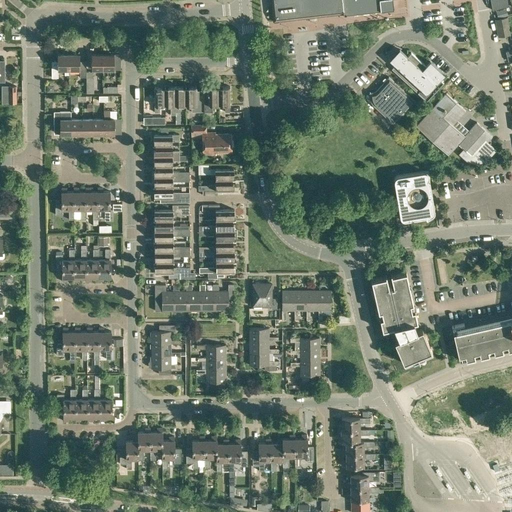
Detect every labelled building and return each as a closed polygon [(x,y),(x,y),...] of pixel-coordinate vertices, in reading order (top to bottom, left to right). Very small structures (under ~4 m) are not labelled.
[(343,15),(345,14),(343,0),(270,0),(273,21),(342,13),(343,15)] [(391,11),(392,9),(394,9),(392,0),(343,0),(345,14),(381,10),(383,12),(391,11)] [(511,4),(511,0),(490,0),(492,10),(511,4)] [(507,15),(506,9),(496,11),(498,18),(507,15)] [(498,37),(510,34),(507,17),(494,19),(498,37)] [(409,52),(407,55),(400,49),(390,60),(397,66),(393,71),(413,89),(414,89),(426,101),(443,82),(440,80),(445,74),(431,61),(425,67),(409,52)] [(69,75),(68,70),(68,54),(57,55),(57,61),(51,61),(51,78),(58,78),(58,70),(65,70),(65,75),(69,75)] [(86,71),(86,61),(79,61),(79,54),(68,54),(68,70),(79,70),(80,77),(86,77),(86,71)] [(92,70),(103,69),(103,54),(92,54),(92,70)] [(103,54),(103,69),(121,69),(121,65),(114,65),(114,54),(103,54)] [(394,124),(415,101),(389,76),(375,92),(369,92),(369,99),(371,103),(385,116),(386,118),(387,120),(387,121),(394,124)] [(181,105),(186,104),(186,86),(176,87),(176,115),(175,115),(175,124),(181,124),(181,105)] [(203,112),(203,91),(197,91),(197,86),(186,86),(186,104),(191,104),(192,112),(203,112)] [(214,104),(220,104),(219,86),(208,86),(208,91),(203,91),(203,112),(214,112),(214,104)] [(219,86),(220,104),(225,104),(225,111),(231,111),(230,86),(219,86)] [(160,105),(165,105),(165,87),(155,87),(155,112),(160,112),(160,105)] [(176,87),(165,87),(165,105),(171,105),(171,115),(175,115),(176,115),(176,87)] [(468,130),(457,119),(465,110),(445,93),(415,125),(447,154),(457,143),(464,135),(468,130)] [(110,118),(110,110),(103,110),(103,119),(103,134),(114,134),(114,133),(121,133),(121,118),(114,118),(110,118)] [(71,134),(71,119),(71,111),(54,111),(54,134),(60,134),(71,134)] [(71,134),(82,134),(82,119),(71,119),(71,134)] [(82,134),(92,134),(92,119),(82,119),(82,134)] [(92,134),(103,134),(103,119),(92,119),(92,134)] [(475,122),(468,130),(464,135),(457,143),(463,148),(458,153),(465,159),(466,160),(467,161),(469,161),(471,162),(472,163),(474,163),(476,163),(477,163),(479,163),(481,162),(482,162),(484,161),(485,161),(487,160),(488,159),(489,158),(497,149),(487,140),(491,136),(475,122)] [(206,132),(206,124),(191,125),(191,133),(203,133),(203,154),(216,153),(216,151),(231,151),(231,133),(216,133),(216,132),(206,132)] [(172,145),(172,139),(179,139),(179,134),(168,135),(160,135),(153,135),(154,145),(172,145)] [(154,156),(179,155),(179,150),(172,151),(172,145),(154,145),(154,156)] [(154,156),(154,166),(172,166),(172,161),(179,160),(179,155),(154,156)] [(208,169),(208,164),(198,164),(198,169),(198,174),(215,174),(215,179),(234,179),(234,168),(208,169)] [(154,166),(154,177),(179,176),(179,171),(172,171),(172,166),(154,166)] [(428,196),(427,191),(431,190),(428,175),(428,174),(427,173),(426,172),(425,171),(424,171),(423,171),(397,175),(397,176),(396,176),(395,177),(394,178),(394,179),(394,180),(397,197),(398,197),(398,199),(398,200),(398,201),(398,202),(400,215),(400,216),(400,217),(401,218),(402,219),(403,219),(403,220),(404,220),(405,220),(430,216),(431,215),(432,215),(433,214),(434,213),(434,212),(434,211),(434,210),(431,200),(431,199),(431,198),(430,198),(430,197),(429,197),(428,196)] [(154,177),(154,187),(172,187),(172,181),(179,181),(179,176),(154,177)] [(234,179),(215,179),(216,185),(198,185),(198,190),(202,190),(202,195),(217,195),(217,190),(234,190),(234,179)] [(55,200),(55,214),(62,214),(62,209),(69,209),(69,219),(74,219),(74,209),(74,191),(73,191),(67,192),(67,187),(61,187),(61,192),(62,200),(55,200)] [(73,187),(73,191),(74,191),(74,209),(81,209),(81,219),(86,219),(86,209),(86,191),(85,191),(79,191),(79,187),(73,187)] [(85,187),(85,191),(86,191),(86,209),(93,209),(93,219),(98,219),(98,209),(97,191),(91,191),(91,187),(85,187)] [(97,187),(97,191),(98,209),(105,209),(105,219),(110,219),(110,209),(110,191),(103,191),(103,187),(97,187)] [(172,187),(154,187),(154,198),(160,198),(160,202),(190,202),(189,192),(172,192),(172,187)] [(154,210),(154,221),(173,220),(173,215),(180,215),(180,213),(189,213),(189,204),(180,205),(172,205),(172,210),(154,210)] [(216,220),(235,220),(235,209),(219,209),(219,204),(208,204),(209,214),(216,214),(216,220)] [(154,221),(154,231),(180,231),(180,225),(173,226),(173,220),(154,221)] [(235,231),(235,230),(235,220),(216,220),(216,225),(209,225),(209,228),(209,231),(235,231)] [(237,230),(235,230),(235,231),(209,231),(209,235),(216,235),(216,241),(235,241),(235,237),(237,237),(237,230)] [(154,241),(173,241),(173,235),(190,235),(190,231),(154,231),(154,241)] [(107,242),(109,242),(109,237),(99,237),(99,245),(107,245),(107,242)] [(154,252),(189,252),(189,247),(173,247),(173,241),(154,241),(154,252)] [(235,241),(216,241),(216,246),(209,246),(209,249),(209,252),(235,251),(235,241)] [(81,259),(75,259),(75,277),(74,277),(74,281),(80,281),(80,277),(86,277),(86,259),(86,244),(81,245),(81,259)] [(93,259),(86,259),(86,277),(86,281),(92,281),(92,277),(98,277),(98,259),(98,248),(93,249),(93,259)] [(56,270),(62,270),(62,277),(62,281),(68,281),(68,277),(74,277),(75,277),(75,259),(74,259),(74,249),(69,249),(69,259),(62,259),(62,255),(56,255),(56,270)] [(105,249),(105,259),(98,259),(98,277),(98,281),(104,281),(104,277),(111,277),(110,259),(110,249),(105,249)] [(216,256),(216,262),(235,262),(235,251),(209,252),(209,256),(216,256)] [(155,262),(173,262),(173,257),(190,256),(189,252),(154,252),(155,262)] [(173,262),(155,262),(155,273),(173,273),(180,273),(180,279),(195,278),(195,273),(190,273),(190,268),(173,268),(173,262)] [(235,262),(216,262),(216,267),(209,267),(210,278),(217,278),(217,276),(224,276),(224,272),(235,272),(235,262)] [(411,290),(408,290),(406,284),(409,284),(406,272),(392,275),(392,273),(391,274),(394,287),(390,288),(386,275),(386,277),(372,280),(374,291),(377,291),(379,297),(376,298),(379,311),(382,311),(383,317),(380,318),(383,329),(395,327),(399,338),(395,340),(405,364),(412,360),(411,358),(417,355),(419,360),(420,360),(418,355),(423,353),(424,355),(432,352),(422,328),(417,330),(414,322),(418,322),(411,290)] [(155,311),(175,311),(175,291),(173,291),(173,290),(173,286),(173,285),(176,285),(176,284),(176,279),(165,279),(165,285),(155,285),(155,311)] [(259,283),(259,282),(258,282),(257,282),(256,282),(256,283),(255,283),(253,283),(253,301),(262,301),(262,305),(271,305),(271,308),(277,308),(277,298),(272,298),(272,283),(259,283)] [(173,286),(173,290),(173,291),(175,291),(175,311),(189,310),(189,291),(187,291),(179,291),(179,284),(176,284),(176,285),(173,285),(173,286)] [(189,310),(202,310),(202,291),(200,291),(192,291),(192,284),(187,284),(187,291),(189,291),(189,310)] [(202,310),(216,310),(215,291),(213,291),(205,291),(205,284),(200,284),(200,291),(202,291),(202,310)] [(228,284),(228,291),(219,291),(219,284),(213,284),(213,291),(215,291),(216,310),(228,310),(228,298),(234,298),(234,284),(228,284)] [(286,309),(294,309),(294,290),(282,290),(282,309),(282,319),(286,319),(286,309)] [(298,309),(306,309),(306,290),(294,290),(294,309),(294,319),(298,319),(298,309)] [(310,309),(318,309),(318,290),(306,290),(306,309),(306,319),(310,319),(310,309)] [(322,319),(322,309),(331,309),(331,290),(318,290),(318,309),(318,319),(322,319)] [(511,322),(511,319),(454,332),(453,326),(464,324),(464,323),(452,326),(460,361),(511,348),(511,322)] [(171,343),(180,343),(180,340),(171,339),(171,331),(175,331),(175,325),(159,325),(159,331),(151,331),(151,343),(171,343)] [(99,349),(106,349),(106,359),(111,359),(111,349),(111,331),(104,331),(104,326),(99,326),(99,331),(99,349)] [(75,332),(68,332),(68,327),(63,327),(62,332),(63,340),(56,340),(56,355),(63,355),(63,350),(70,349),(70,359),(75,359),(75,349),(75,332)] [(75,349),(82,349),(82,359),(87,359),(87,349),(87,331),(80,332),(80,327),(75,327),(75,332),(75,349)] [(87,327),(87,331),(87,349),(94,349),(94,359),(99,359),(99,349),(99,331),(92,331),(92,327),(87,327)] [(249,340),(269,340),(278,340),(278,336),(268,336),(268,327),(249,327),(249,340)] [(301,349),(319,349),(319,337),(300,337),(290,337),(290,341),(300,341),(301,349)] [(269,348),(269,340),(249,340),(250,352),(269,352),(278,352),(278,348),(269,348)] [(180,352),(171,351),(171,343),(151,343),(151,356),(171,355),(185,355),(185,351),(180,351),(180,352)] [(206,357),(226,357),(226,344),(206,344),(196,344),(196,349),(206,348),(206,357)] [(301,361),(320,361),(319,349),(301,349),(301,350),(290,350),(290,353),(301,353),(301,361)] [(269,352),(250,352),(250,365),(269,365),(278,364),(278,360),(269,360),(269,352)] [(171,355),(151,356),(151,360),(150,360),(149,362),(149,365),(150,367),(151,367),(152,369),(159,368),(159,374),(171,374),(171,367),(180,367),(180,363),(174,363),(174,362),(171,362),(171,355)] [(206,369),(226,369),(226,357),(206,357),(191,357),(191,361),(197,361),(206,360),(206,369)] [(320,361),(301,361),(301,362),(290,362),(290,365),(301,365),(301,374),(320,374),(320,361)] [(226,381),(226,369),(206,369),(197,369),(197,372),(206,372),(207,382),(226,381)] [(444,395),(422,404),(430,425),(438,422),(440,426),(447,422),(445,419),(453,416),(455,422),(476,414),(473,406),(476,404),(471,390),(467,392),(464,384),(443,393),(444,395)] [(82,388),(82,399),(76,399),(75,399),(75,417),(75,421),(81,421),(81,417),(87,417),(88,417),(87,399),(88,399),(87,388),(82,388)] [(93,417),(99,417),(99,399),(100,399),(99,388),(94,388),(94,399),(88,399),(87,399),(88,417),(87,417),(87,421),(93,421),(93,417)] [(106,399),(100,399),(99,399),(99,417),(99,421),(105,421),(105,417),(112,417),(112,399),(111,399),(111,388),(106,388),(106,399)] [(69,417),(75,417),(75,399),(76,399),(75,389),(70,389),(70,399),(64,399),(64,394),(57,394),(57,409),(63,409),(63,421),(69,421),(69,417)] [(360,429),(360,422),(370,422),(370,417),(360,417),(341,417),(341,424),(337,424),(338,430),(342,430),(342,429),(360,429)] [(150,431),(150,427),(145,427),(145,431),(138,431),(138,440),(138,458),(138,459),(143,459),(143,450),(150,449),(150,431)] [(155,449),(162,449),(162,440),(162,427),(157,427),(156,431),(150,431),(150,449),(150,459),(155,459),(155,449)] [(360,429),(342,429),(342,430),(342,436),(338,436),(338,442),(346,441),(360,441),(360,434),(370,434),(370,429),(360,429)] [(295,438),(295,434),(289,434),(289,438),(282,438),(283,460),(283,466),(283,470),(288,470),(288,466),(288,456),(295,456),(295,438)] [(295,456),(295,466),(300,466),(300,455),(307,455),(307,461),(314,461),(313,445),(307,445),(307,438),(307,434),(301,434),(301,438),(295,438),(295,456)] [(199,435),(199,440),(192,440),(192,448),(186,448),(186,462),(193,462),(193,468),(198,468),(198,457),(205,457),(204,439),(205,439),(205,435),(199,435)] [(217,439),(216,439),(216,435),(211,435),(211,439),(205,439),(204,439),(205,457),(205,467),(205,475),(210,475),(210,467),(210,457),(216,457),(216,443),(217,443),(217,439)] [(175,440),(174,440),(174,436),(169,436),(169,440),(162,440),(162,449),(162,458),(162,468),(168,468),(168,458),(174,457),(174,463),(181,462),(181,448),(175,448),(175,440)] [(223,439),(223,443),(217,443),(216,443),(216,457),(216,461),(217,461),(217,471),(222,471),(222,461),(229,461),(228,443),(229,443),(229,438),(223,439)] [(241,443),(241,438),(235,439),(235,443),(229,443),(228,443),(229,461),(229,471),(234,471),(234,461),(241,460),(241,466),(247,465),(247,450),(241,451),(241,443)] [(265,438),(265,442),(259,442),(259,450),(253,450),(253,465),(259,465),(259,470),(264,470),(264,460),(271,460),(271,442),(271,438),(265,438)] [(278,442),(271,442),(271,460),(271,470),(276,470),(276,460),(283,460),(282,438),(278,438),(278,442)] [(131,458),(138,458),(138,440),(126,441),(126,448),(120,448),(120,464),(126,464),(126,469),(132,468),(131,458)] [(342,454),(346,454),(346,453),(364,453),(364,446),(374,446),(374,441),(364,441),(360,441),(346,441),(346,448),(342,448),(342,454)] [(346,453),(346,454),(346,460),(342,460),(342,466),(364,465),(364,458),(374,458),(374,453),(364,453),(346,453)] [(4,464),(4,474),(8,474),(13,474),(13,464),(8,464),(4,464)] [(350,487),(368,486),(368,480),(379,480),(378,471),(361,471),(361,475),(350,475),(350,482),(347,482),(347,487),(350,487)] [(368,486),(350,487),(351,494),(347,494),(347,499),(351,499),(351,511),(369,511),(368,492),(379,492),(379,486),(368,486)] [(230,502),(243,504),(246,505),(247,499),(231,496),(230,502)]
